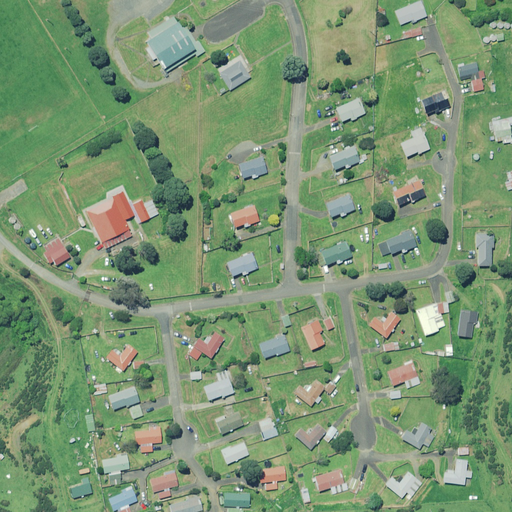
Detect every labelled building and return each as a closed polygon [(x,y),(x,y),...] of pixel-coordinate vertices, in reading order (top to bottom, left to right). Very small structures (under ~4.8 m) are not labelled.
[(427,17),(421,0),(395,11),(401,26),(412,21),(413,24),(418,22),(417,21),(427,17)] [(165,69),(197,50),(179,21),(148,43),(165,69)] [(423,35),(421,27),(402,32),(404,39),(423,35)] [(250,71),(240,55),(217,69),(230,90),(251,77),(248,72),(250,71)] [(486,77),(484,71),(479,72),(477,62),(458,67),(461,80),(472,77),(472,81),(471,82),(474,93),(484,90),(482,78),(486,77)] [(451,107),(448,99),(444,100),(442,92),(422,101),(428,116),(437,111),(438,114),(451,107)] [(366,113),(359,97),(336,108),(343,122),(351,118),(352,121),(358,119),(357,117),(366,113)] [(511,125),(511,116),(492,121),(496,143),(502,140),(503,144),(511,142),(511,137),(511,125)] [(423,132),(421,128),(410,131),(413,138),(400,144),(407,157),(418,152),(418,154),(422,155),(422,152),(430,149),(424,135),(425,131),(423,132)] [(360,161),(354,146),(329,156),(336,171),(345,166),(346,169),(352,167),(351,165),(360,161)] [(268,173),(262,156),(239,164),(244,179),(251,176),(253,180),(259,177),(258,176),(268,173)] [(427,196),(420,179),(393,192),(399,208),(411,201),(412,204),(427,196)] [(82,211),(103,250),(133,236),(126,219),(135,216),(123,192),(82,211)] [(356,210),(349,193),(326,203),(332,218),(340,214),(342,218),(347,215),(347,213),(356,210)] [(142,200),(134,205),(142,222),(150,218),(142,200)] [(260,221),(254,205),(230,213),(237,228),(244,225),(246,228),(251,226),(251,225),(260,221)] [(417,246),(412,230),(411,229),(400,232),(402,235),(378,244),(383,256),(391,252),(392,255),(401,251),(403,254),(408,252),(407,250),(417,246)] [(494,247),(494,234),(476,234),(476,248),(478,248),(477,267),(492,267),(492,248),(494,247)] [(71,257),(58,236),(43,246),(47,252),(44,253),(51,264),(54,262),(56,266),(71,257)] [(353,257),(346,242),(321,251),(327,266),(336,262),(338,265),(343,262),(343,261),(353,257)] [(258,268),(252,252),(227,263),(233,277),(242,273),(243,276),(249,274),(248,272),(258,268)] [(453,291),(445,293),(449,304),(455,301),(453,291)] [(438,303),(416,310),(426,336),(439,331),(439,329),(446,326),(442,313),(449,313),(448,302),(438,303)] [(478,312),(461,310),(458,335),(472,338),(474,324),(476,324),(478,312)] [(386,338),(401,320),(392,311),(383,323),(375,317),(369,325),(386,338)] [(288,314),(282,316),(286,327),(292,324),(288,314)] [(331,317),(324,320),(328,330),(335,328),(331,317)] [(323,331),(318,320),(301,327),(312,351),(325,344),(319,332),(323,331)] [(211,359),(225,338),(215,332),(207,344),(200,338),(189,355),(197,360),(202,352),(211,359)] [(285,335),(260,344),(265,359),(276,355),(277,357),(291,351),(285,335)] [(399,350),(398,342),(382,344),(384,352),(399,350)] [(115,347),(107,358),(123,371),(138,353),(130,344),(122,353),(115,347)] [(452,344),(445,345),(446,356),(453,356),(452,344)] [(422,353),(420,346),(412,348),(414,354),(422,353)] [(134,362),(134,370),(145,368),(143,360),(134,362)] [(405,366),(387,371),(393,386),(405,383),(407,389),(421,384),(413,360),(405,363),(405,366)] [(234,393),(226,370),(215,373),(219,381),(203,387),(209,401),(222,396),(222,398),(225,398),(225,396),(234,393)] [(201,379),(201,372),(192,372),(190,372),(191,380),(201,379)] [(325,387),(315,380),(308,392),(299,385),(293,393),(311,407),(315,402),(318,404),(322,398),(319,396),(325,387)] [(338,386),(332,381),(324,389),(330,394),(338,386)] [(107,392),(105,383),(92,385),(94,396),(107,392)] [(140,402),(135,387),(109,395),(114,410),(126,405),(126,407),(129,407),(130,406),(140,402)] [(400,390),(391,392),(391,399),(401,398),(400,390)] [(144,416),(139,404),(129,408),(134,419),(144,416)] [(244,426),(238,411),(217,422),(222,435),(244,426)] [(95,430),(92,415),(85,416),(88,432),(95,430)] [(272,417),(259,421),(264,441),(278,435),(272,417)] [(311,450),(326,432),(318,423),(309,435),(301,429),(294,435),(311,450)] [(431,429),(422,423),(418,430),(415,427),(412,433),(407,430),(402,438),(420,450),(424,445),(429,448),(435,436),(428,433),(431,429)] [(328,443),(338,430),(332,425),(322,438),(328,443)] [(149,431),(135,432),(135,444),(141,444),(141,453),(153,452),(153,443),(162,443),(161,427),(149,428),(149,431)] [(249,455),(244,442),(232,447),(231,446),(221,450),(227,466),(249,455)] [(121,472),(120,470),(130,469),(127,453),(117,454),(117,458),(102,460),(105,475),(110,472),(110,474),(109,474),(110,486),(122,483),(121,472)] [(468,460),(456,459),(455,470),(446,469),(444,483),(465,486),(466,477),(472,478),(473,471),(467,471),(468,460)] [(285,466),(260,469),(260,483),(273,482),(273,483),(265,484),(266,491),(278,490),(278,481),(286,480),(285,466)] [(171,497),(169,487),(179,486),(175,470),(164,472),(165,476),(150,479),(154,493),(164,490),(164,492),(158,493),(160,500),(171,497)] [(344,483),(341,470),(315,477),(320,491),(331,488),(332,495),(348,490),(346,483),(344,483)] [(422,483),(408,472),(400,483),(391,477),(385,485),(402,499),(407,493),(412,497),(422,483)] [(93,493),(89,478),(82,479),(83,484),(70,488),(74,499),(93,493)] [(361,481),(352,479),(348,491),(357,494),(361,481)] [(138,501),(132,486),(122,490),(123,493),(109,498),(113,511),(117,510),(117,511),(131,511),(129,504),(138,501)] [(310,499),(306,488),(300,490),(303,501),(310,499)] [(250,507),(250,493),(224,492),(224,507),(236,507),(236,509),(227,508),(227,511),(244,511),(244,509),(239,509),(239,507),(250,507)] [(197,511),(203,510),(199,496),(169,505),(170,511),(197,511)]
